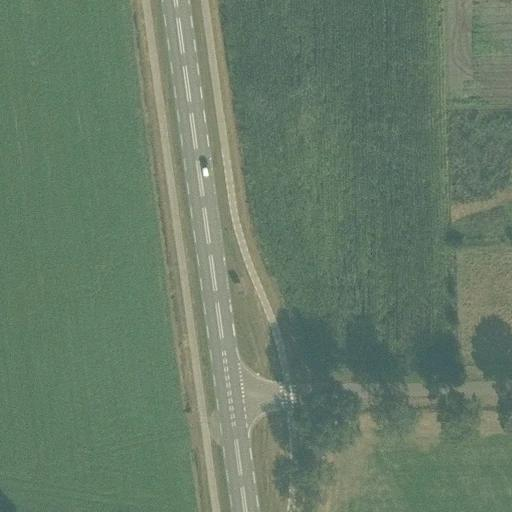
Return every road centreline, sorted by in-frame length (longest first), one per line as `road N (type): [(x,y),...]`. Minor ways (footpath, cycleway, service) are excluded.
road 1 (primary): [(229,402),(176,0)]
road 2 (unclassified): [(229,402),(511,390)]
